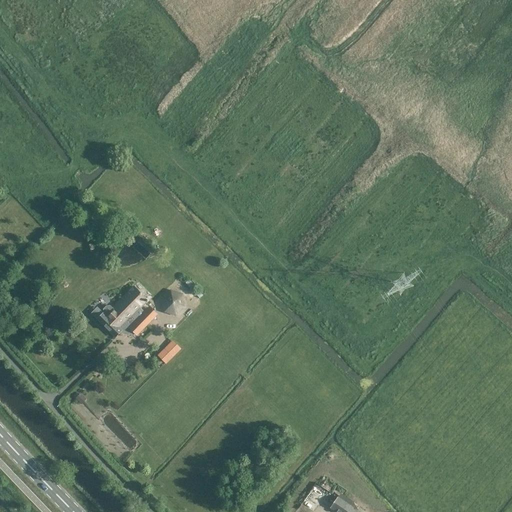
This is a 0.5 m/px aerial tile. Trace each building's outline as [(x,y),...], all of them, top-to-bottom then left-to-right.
[(202,295),(189,280),(185,283),(199,298),(202,295)] [(98,321),(115,338),(116,339),(121,334),(124,336),(128,336),(131,336),(135,334),(138,337),(157,317),(149,309),(145,314),(141,311),(149,303),(135,288),(113,310),(111,308),(107,308),(104,311),(104,314),(98,321)] [(171,292),(162,301),(165,313),(178,317),(187,308),(182,295),(171,292)] [(180,349),(173,342),(158,356),(166,363),(180,349)] [(85,399),(81,395),(76,400),(81,404),(85,399)] [(359,511),(336,497),(329,508),(335,511),(359,511)]
